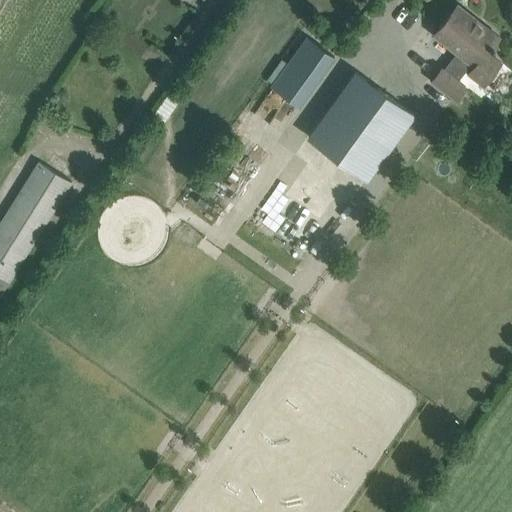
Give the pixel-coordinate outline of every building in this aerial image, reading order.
[(493,44),(499,37),(458,4),(434,34),(457,52),(444,69),(442,68),(432,81),(456,99),(466,87),(458,81),(466,71),(483,85),(501,62),(488,52),(491,48),(492,49),(495,46),(493,44)] [(299,105),(335,56),(307,37),(272,85),(299,105)] [(414,114),(355,71),(309,136),(368,179),(414,114)] [(60,92),(57,96),(58,100),(62,103),(67,102),(69,98),(68,94),(65,91),(60,92)] [(168,96),(152,118),(163,127),(180,104),(168,96)] [(0,294),(7,283),(70,183),(38,164),(0,222),(0,294)]
